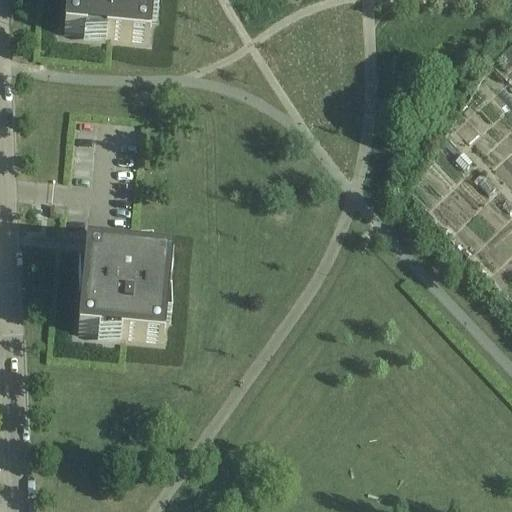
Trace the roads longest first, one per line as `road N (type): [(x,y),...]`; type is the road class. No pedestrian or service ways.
road 1 (residential): [(9,304),(0,95)]
road 2 (residential): [(19,511),(9,304)]
